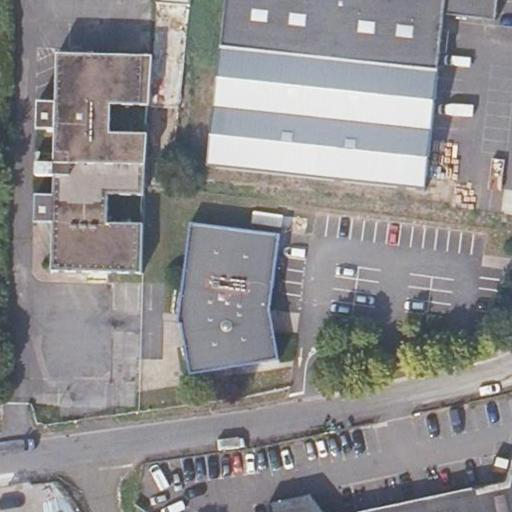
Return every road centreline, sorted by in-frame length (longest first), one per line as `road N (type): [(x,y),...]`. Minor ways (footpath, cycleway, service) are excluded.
road 1 (unclassified): [(95,450),(511,368)]
road 2 (unknown): [(298,412),(322,263),(345,257),(451,264),(467,286),(469,333)]
